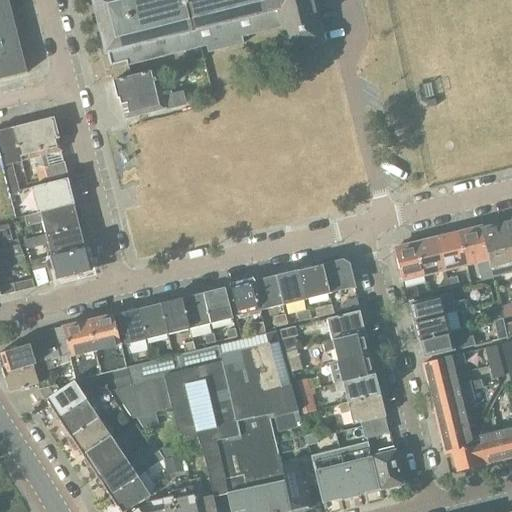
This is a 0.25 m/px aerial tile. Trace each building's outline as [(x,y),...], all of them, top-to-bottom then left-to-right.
[(0,0),(0,79),(26,73),(7,0),(0,0)] [(90,0),(105,57),(107,57),(109,65),(125,61),(126,65),(176,53),(178,65),(191,62),(189,50),(199,48),(206,46),(207,53),(243,44),(241,37),(282,27),(288,51),(322,43),(313,7),(311,0),(90,0)] [(121,104),(125,119),(164,110),(164,109),(184,105),(182,93),(162,98),(160,93),(170,91),(164,69),(155,71),(129,77),(112,81),(116,99),(119,98),(120,105),(121,104)] [(43,168),(44,168),(48,167),(45,155),(60,152),(52,119),(38,123),(38,122),(32,123),(43,168)] [(39,181),(47,180),(44,168),(43,168),(32,123),(27,125),(13,129),(21,162),(36,158),(38,167),(36,168),(39,181)] [(0,161),(8,194),(18,191),(11,164),(21,162),(13,129),(0,132),(0,161)] [(44,168),(47,180),(66,175),(63,163),(48,167),(44,168)] [(8,194),(9,197),(10,203),(34,197),(38,213),(72,204),(72,205),(74,204),(67,179),(18,191),(8,194)] [(74,215),(72,205),(72,204),(38,213),(24,217),(26,226),(42,222),(45,235),(77,227),(77,225),(78,222),(77,216),(74,215)] [(511,221),(504,223),(480,229),(487,259),(489,267),(511,261),(511,221)] [(12,224),(0,226),(0,244),(17,240),(12,224)] [(80,237),(77,227),(45,235),(23,240),(25,249),(47,244),(50,256),(51,257),(83,249),(82,246),(84,244),(82,238),(80,237)] [(459,233),(458,233),(466,265),(487,259),(480,229),(479,228),(469,230),(467,228),(460,230),(459,233)] [(436,239),(444,270),(466,265),(458,233),(456,234),(454,232),(446,233),(446,236),(436,239)] [(417,243),(415,244),(423,275),(444,270),(436,239),(427,241),(425,239),(417,241),(417,243)] [(393,249),(401,281),(423,275),(415,244),(413,244),(411,242),(404,244),(403,247),(393,249)] [(19,244),(12,246),(15,258),(23,256),(20,247),(19,244)] [(85,259),(83,249),(51,257),(50,256),(29,262),(32,271),(53,266),(56,279),(88,271),(88,268),(89,266),(88,260),(85,259)] [(0,261),(0,270),(26,264),(23,256),(15,258),(2,261),(0,261)] [(328,294),(353,288),(348,265),(342,261),(334,263),(331,262),(324,263),(323,266),(321,266),(328,294)] [(300,271),(298,272),(305,300),(328,294),(321,266),(311,269),(308,267),(301,269),(300,271)] [(491,275),(489,267),(479,270),(482,281),(492,278),(491,275)] [(282,305),(305,300),(298,272),(287,274),(285,273),(278,275),(277,277),(275,277),(282,305)] [(254,283),(252,283),(259,311),(282,305),(275,277),(264,280),(262,279),(255,280),(254,283)] [(457,278),(446,280),(449,290),(459,288),(457,278)] [(0,286),(0,295),(34,288),(31,279),(0,286)] [(438,292),(449,290),(446,280),(436,282),(438,292)] [(231,288),(228,289),(235,317),(259,311),(252,283),(242,286),(239,284),(233,286),(231,288)] [(405,300),(408,299),(418,297),(417,296),(415,289),(412,286),(403,289),(405,300)] [(210,324),(232,319),(224,290),(214,292),(212,291),(206,292),(205,295),(203,295),(210,324)] [(451,293),(441,295),(409,303),(410,305),(407,308),(409,315),(412,316),(414,322),(456,312),(466,310),(463,301),(453,304),(451,293)] [(188,330),(210,324),(203,295),(193,297),(191,296),(185,297),(183,300),(181,300),(188,330)] [(356,308),(357,308),(358,307),(356,298),(340,302),(342,311),(356,308)] [(160,306),(167,335),(188,330),(181,300),(172,303),(169,301),(163,303),(162,305),(160,306)] [(511,304),(499,307),(501,319),(511,316),(511,304)] [(146,340),(167,335),(160,306),(158,306),(155,305),(150,306),(148,308),(138,311),(146,340)] [(316,318),(332,314),(330,306),(314,310),(316,318)] [(492,320),(493,321),(501,319),(499,307),(498,306),(486,309),(489,321),(492,320)] [(298,323),(311,320),(308,307),(303,308),(304,312),(295,314),(298,323)] [(127,314),(117,316),(124,345),(146,340),(138,311),(136,311),(134,310),(128,311),(127,314)] [(331,341),(362,334),(362,332),(364,332),(361,320),(359,321),(357,312),(326,319),(331,341)] [(456,312),(414,322),(415,328),(413,330),(415,338),(418,339),(418,340),(460,330),(460,329),(456,312)] [(112,315),(109,316),(61,328),(67,353),(70,363),(74,381),(112,372),(125,369),(112,317),(112,315)] [(275,329),(287,326),(284,315),(273,318),(275,329)] [(501,319),(493,321),(497,340),(506,338),(505,337),(503,325),(501,319)] [(511,322),(503,325),(505,337),(511,335),(511,322)] [(253,338),(265,335),(261,323),(249,326),(253,338)] [(0,367),(2,373),(50,359),(67,353),(61,328),(49,331),(55,347),(32,354),(29,344),(28,345),(0,353),(0,367)] [(294,328),(279,331),(281,341),(282,340),(294,337),(296,337),(294,328)] [(421,352),(423,359),(474,346),(472,336),(468,337),(466,328),(460,329),(460,330),(418,340),(419,342),(416,344),(418,351),(421,352)] [(236,338),(234,330),(225,332),(227,340),(236,338)] [(200,449),(211,495),(212,497),(225,494),(229,511),(289,511),(290,511),(291,511),(284,481),(281,467),(269,419),(283,416),(297,412),(274,332),(265,335),(253,338),(194,352),(185,354),(167,358),(127,368),(132,386),(116,390),(113,391),(131,419),(171,408),(180,442),(181,442),(184,453),(200,449)] [(333,351),(336,361),(367,354),(367,353),(369,350),(367,343),(364,342),(362,334),(331,341),(322,343),(324,353),(333,351)] [(206,344),(214,342),(212,335),(204,337),(206,344)] [(294,337),(282,340),(285,353),(297,350),(294,337)] [(194,352),(193,347),(192,342),(182,344),(185,354),(194,352)] [(501,345),(509,379),(510,384),(511,383),(511,342),(501,345)] [(485,349),(489,366),(500,363),(496,346),(485,349)] [(155,348),(148,350),(150,358),(158,356),(155,348)] [(297,350),(285,353),(287,362),(299,359),(302,358),(299,349),(297,350)] [(67,353),(50,359),(2,373),(8,393),(36,384),(41,383),(38,373),(53,368),(52,368),(70,363),(67,353)] [(128,364),(136,362),(134,354),(126,356),(128,364)] [(370,363),(367,354),(336,361),(341,383),(372,375),(374,372),(372,365),(370,363)] [(426,382),(454,375),(452,367),(464,363),(462,354),(422,364),(426,382)] [(287,362),(290,373),(302,370),(299,359),(287,362)] [(492,380),(504,377),(500,363),(489,366),(492,380)] [(125,369),(112,372),(116,390),(132,386),(127,368),(125,369)] [(375,384),(372,375),(341,383),(346,403),(378,396),(378,395),(379,393),(377,386),(375,384)] [(426,382),(430,400),(471,391),(471,390),(482,387),(480,380),(469,382),(469,381),(456,384),(454,375),(426,382)] [(297,393),(310,390),(307,379),(294,383),(297,393)] [(45,400),(49,406),(48,407),(50,408),(48,411),(53,418),(55,418),(56,418),(84,400),(72,382),(61,389),(45,400)] [(37,390),(44,400),(45,401),(45,400),(61,389),(59,385),(37,390)] [(297,393),(299,403),(301,412),(316,408),(312,390),(310,390),(297,393)] [(430,400),(434,417),(435,418),(463,412),(461,403),(473,400),(471,391),(430,400)] [(380,403),(378,396),(346,403),(338,405),(340,415),(349,412),(352,426),(360,424),(359,421),(382,416),(382,415),(385,415),(382,403),(380,403)] [(110,409),(117,404),(112,398),(105,403),(110,409)] [(84,400),(56,418),(62,427),(59,428),(65,436),(68,436),(96,418),(84,400)] [(435,418),(439,437),(467,429),(463,412),(435,418)] [(387,433),(382,416),(359,421),(360,424),(361,427),(363,439),(366,438),(375,436),(387,433)] [(284,417),(270,421),(274,434),(287,430),(284,417)] [(96,418),(68,436),(69,438),(67,440),(72,448),(75,447),(81,456),(109,437),(96,418)] [(148,443),(136,425),(135,424),(127,430),(139,449),(148,443)] [(511,427),(497,431),(504,461),(511,458),(511,427)] [(467,429),(439,437),(444,455),(451,453),(472,448),(470,442),(467,429)] [(480,440),(486,465),(504,461),(497,431),(479,435),(480,440)] [(310,435),(304,436),(307,446),(317,443),(315,433),(310,435)] [(111,440),(83,459),(89,467),(87,470),(91,477),(95,476),(95,477),(124,459),(111,440)] [(486,465),(480,440),(470,442),(472,448),(451,453),(456,473),(486,465)] [(367,442),(309,456),(315,481),(321,506),(379,491),(370,456),(368,450),(367,442)] [(156,451),(161,459),(169,454),(166,450),(160,449),(156,451)] [(393,451),(370,456),(379,491),(402,485),(393,450),(393,451)] [(124,459),(95,477),(97,479),(95,482),(100,488),(102,488),(108,496),(136,477),(161,459),(156,451),(131,469),(124,459)] [(166,475),(183,472),(179,456),(174,457),(163,460),(165,469),(166,475)] [(163,459),(162,460),(154,465),(163,479),(164,476),(165,469),(163,460),(163,459)] [(284,481),(291,511),(311,507),(301,462),(281,467),(284,481)] [(193,511),(214,511),(212,497),(211,495),(202,497),(198,479),(197,479),(196,474),(192,475),(192,480),(187,481),(193,511)] [(136,477),(108,496),(108,497),(107,499),(111,506),(114,506),(116,508),(116,507),(120,511),(124,511),(149,496),(136,477)] [(176,490),(168,492),(172,511),(193,511),(187,481),(174,484),(176,490)] [(159,499),(148,502),(150,511),(172,511),(168,492),(158,494),(159,499)] [(150,511),(148,502),(146,502),(131,511),(150,511)]
